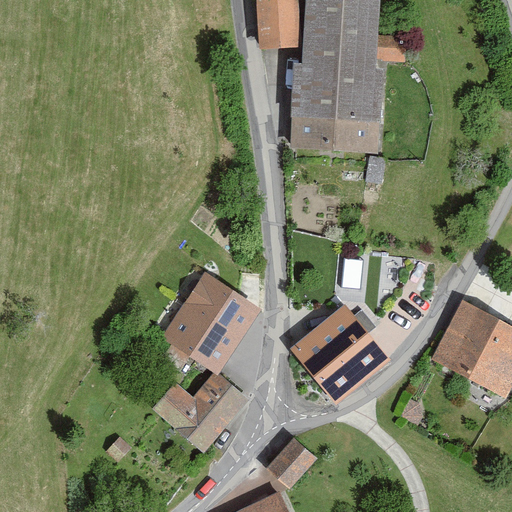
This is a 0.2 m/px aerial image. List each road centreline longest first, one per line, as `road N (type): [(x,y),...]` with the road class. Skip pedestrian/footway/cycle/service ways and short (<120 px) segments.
road 1 (tertiary): [(266,409),(282,290),(240,0)]
road 2 (residential): [(266,409),(306,415),(339,408),(391,373),(429,329),(511,192)]
road 3 (tertiary): [(185,511),(242,454),(266,409)]
